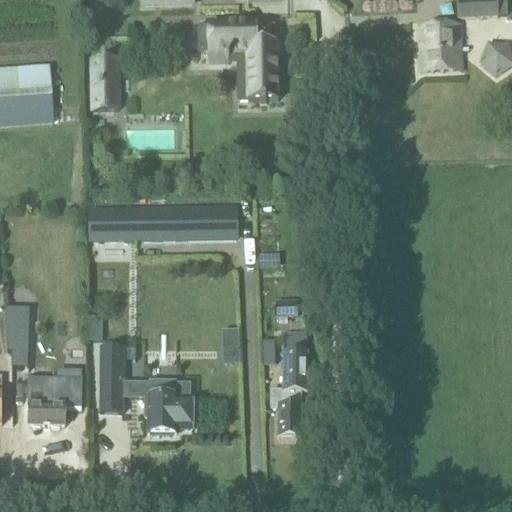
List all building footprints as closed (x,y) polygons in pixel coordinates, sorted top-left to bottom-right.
[(191,0),(139,0),(140,9),(192,8),(191,0)] [(455,0),(456,21),(507,20),(505,0),(455,0)] [(257,26),(207,26),(207,62),(245,62),(245,106),(278,106),(277,47),(275,47),(274,30),(257,31),(257,26)] [(421,76),(461,75),(459,31),(419,33),(421,76)] [(115,63),(89,64),(91,116),(116,115),(115,63)] [(47,70),(0,72),(0,128),(50,126),(47,70)] [(178,146),(176,107),(121,109),(122,148),(178,146)] [(86,244),(238,242),(238,210),(85,212),(86,244)] [(297,304),(276,305),(276,321),(298,320),(297,304)] [(87,320),(87,344),(101,344),(102,321),(87,320)] [(5,335),(6,344),(22,343),(21,333),(5,335)] [(239,335),(222,336),(223,371),(241,370),(239,335)] [(278,410),(278,442),(300,442),(300,396),(305,396),(305,335),(285,335),(284,392),(271,392),(270,410),(278,410)] [(12,353),(13,372),(28,371),(27,352),(12,353)] [(98,420),(120,420),(120,392),(156,392),(156,354),(98,354),(98,420)] [(29,399),(28,430),(32,430),(41,431),(51,431),(59,432),(64,432),(65,412),(81,413),(81,383),(29,382),(29,399)] [(176,439),(176,402),(144,402),(144,421),(148,421),(148,439),(176,439)]
